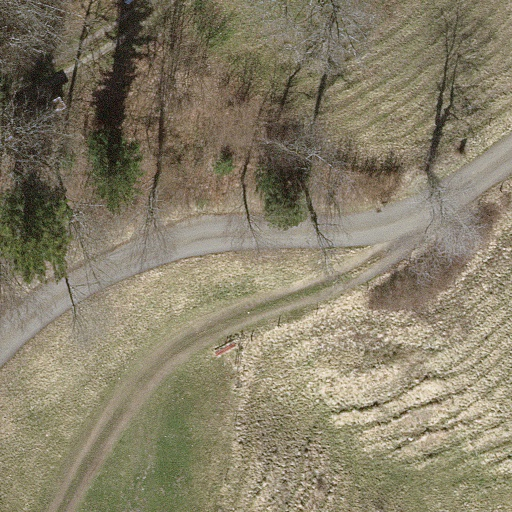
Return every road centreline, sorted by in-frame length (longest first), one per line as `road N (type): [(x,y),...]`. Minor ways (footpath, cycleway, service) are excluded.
road 1 (unclassified): [(511,165),(427,216),(181,245),(0,356)]
road 2 (track): [(0,94),(145,0)]
